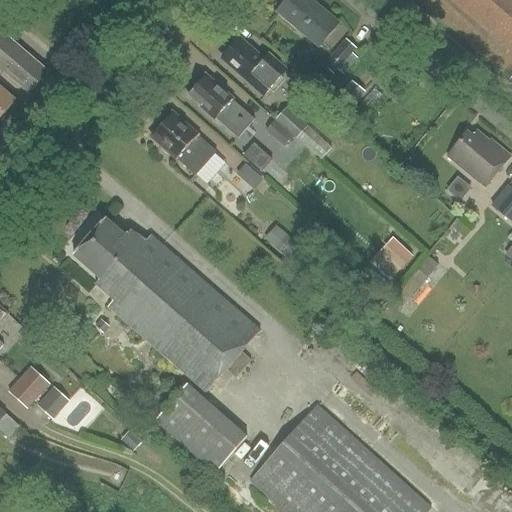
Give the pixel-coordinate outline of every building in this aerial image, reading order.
[(320,47),(339,24),(310,0),(287,0),(278,11),(320,47)] [(511,0),(419,0),(510,78),(511,76),(511,0)] [(0,69),(29,94),(48,73),(2,34),(0,36),(0,69)] [(221,57),(266,95),(283,75),(238,37),(221,57)] [(345,40),(323,66),(333,74),(337,70),(343,75),(357,59),(352,55),(356,49),(345,40)] [(238,138),(253,120),(203,76),(187,94),(238,138)] [(350,112),(367,93),(353,82),(337,101),(350,112)] [(0,117),(14,101),(0,89),(0,117)] [(309,123),(287,105),(276,119),(297,136),(299,133),(311,142),(308,146),(322,157),(330,147),(305,127),(309,123)] [(195,177),(217,153),(172,113),(151,137),(195,177)] [(294,136),(276,121),(268,131),(286,146),(294,136)] [(467,131),(446,156),(484,188),(510,156),(490,140),(489,141),(477,131),(472,136),(467,131)] [(263,171),(273,159),(253,142),(243,154),(263,171)] [(248,162),(237,171),(252,189),(263,180),(248,162)] [(511,224),(511,188),(509,186),(491,206),(511,224)] [(104,220),(73,256),(98,278),(93,283),(114,301),(106,310),(203,394),(258,331),(151,237),(146,243),(127,232),(123,237),(104,220)] [(289,262),(301,249),(277,227),(265,240),(289,262)] [(429,259),(391,305),(400,312),(438,266),(429,259)] [(28,410),(50,385),(32,369),(10,393),(28,410)] [(185,382),(151,419),(212,473),(246,436),(185,382)] [(39,406),(52,418),(68,401),(55,389),(39,406)] [(429,511),(432,508),(318,406),(250,483),(282,511),(429,511)] [(121,442),(134,453),(143,443),(130,432),(121,442)]
